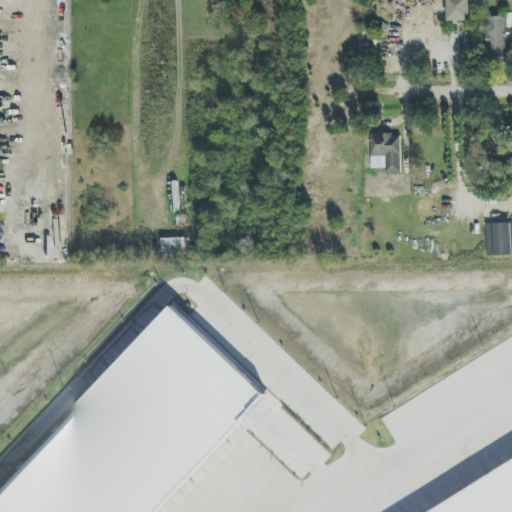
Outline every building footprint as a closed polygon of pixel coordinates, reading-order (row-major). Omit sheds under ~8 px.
[(470,21),(470,0),(447,0),(447,21),(470,21)] [(486,59),(506,58),(505,16),(485,17),(486,59)] [(370,134),(371,168),(386,168),(386,173),(401,173),(400,134),(370,134)] [(486,255),(511,255),(511,222),(511,223),(486,223),(486,255)] [(175,252),(175,238),(161,238),(161,253),(175,252)] [(0,511),(0,487),(170,304),(269,395),(154,511),(0,511)] [(437,511),(511,465),(511,511),(437,511)]
